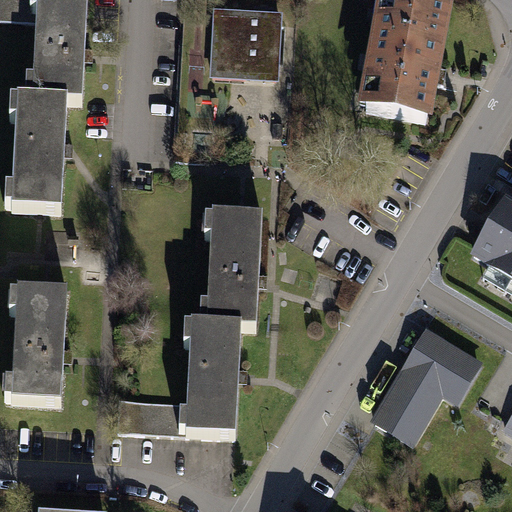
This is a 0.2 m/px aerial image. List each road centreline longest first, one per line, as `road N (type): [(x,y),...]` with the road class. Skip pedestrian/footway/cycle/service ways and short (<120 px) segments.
road 1 (residential): [(404,273),(261,511)]
road 2 (residential): [(0,468),(102,473),(176,489),(216,511)]
road 3 (residential): [(511,89),(404,273)]
road 4 (residential): [(146,0),(139,145)]
road 5 (residential): [(511,340),(404,273)]
